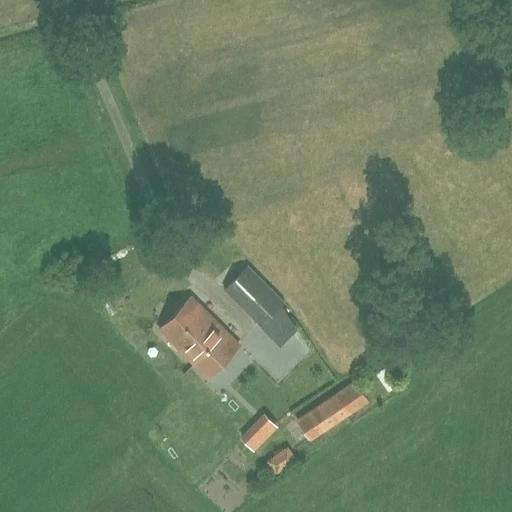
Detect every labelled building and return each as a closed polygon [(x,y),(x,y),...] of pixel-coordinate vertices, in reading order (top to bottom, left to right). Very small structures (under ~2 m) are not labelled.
[(260,324),(283,300),(247,264),(223,288),(260,324)] [(208,377),(239,345),(190,297),(159,328),(208,377)] [(389,370),(379,374),(388,395),(397,392),(389,370)] [(309,437),(367,398),(356,382),(297,421),(309,437)] [(276,426),(265,415),(259,421),(270,432),(276,426)] [(266,461),(286,476),(301,456),(281,440),(266,461)]
